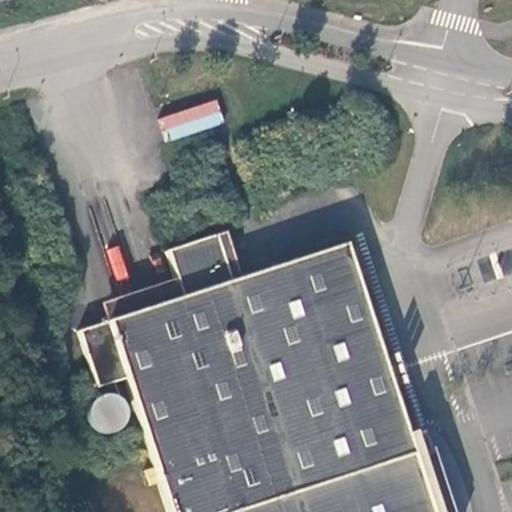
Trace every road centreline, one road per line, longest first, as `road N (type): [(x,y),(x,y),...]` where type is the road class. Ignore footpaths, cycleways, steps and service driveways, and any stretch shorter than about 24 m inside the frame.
road 1 (unclassified): [(151,22),(442,102),(511,110)]
road 2 (unclassified): [(511,76),(275,20),(195,14),(151,22)]
road 3 (unclassified): [(0,66),(151,22)]
